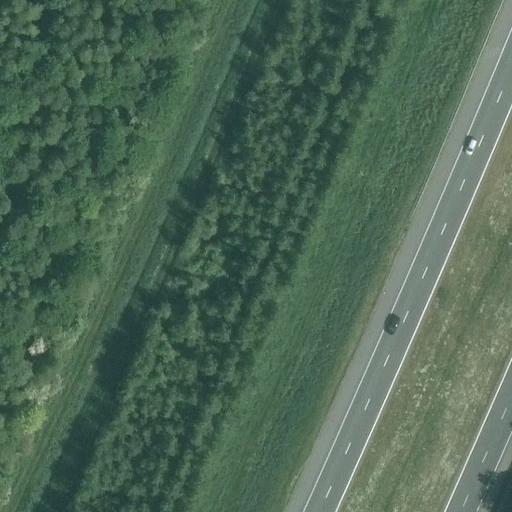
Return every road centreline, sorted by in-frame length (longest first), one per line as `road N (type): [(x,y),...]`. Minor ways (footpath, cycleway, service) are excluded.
road 1 (motorway): [(511,63),(318,511)]
road 2 (motorway): [(459,511),(511,393)]
